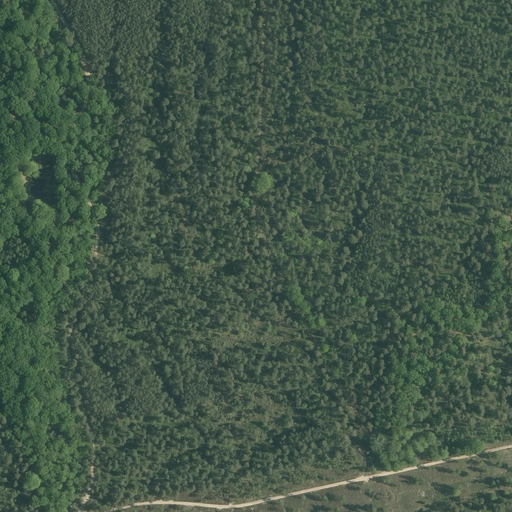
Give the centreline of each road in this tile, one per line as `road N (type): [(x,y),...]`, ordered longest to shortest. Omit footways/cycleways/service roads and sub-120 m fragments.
road 1 (track): [(81,511),(93,441),(69,331),(97,230),(65,147),(89,89),(85,63),(51,0)]
road 2 (track): [(384,474),(360,449),(355,418),(268,250),(256,211),(264,0)]
road 3 (track): [(511,446),(235,506),(140,503),(102,511)]
